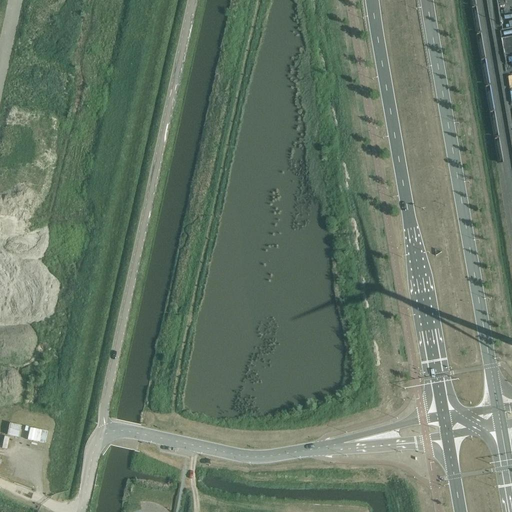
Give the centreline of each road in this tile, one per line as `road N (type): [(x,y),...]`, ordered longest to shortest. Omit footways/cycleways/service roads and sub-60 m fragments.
road 1 (tertiary): [(104,428),(194,0)]
road 2 (primary): [(372,0),(447,426)]
road 3 (primary): [(499,416),(426,0)]
road 4 (tertiary): [(104,428),(267,457),(447,426)]
